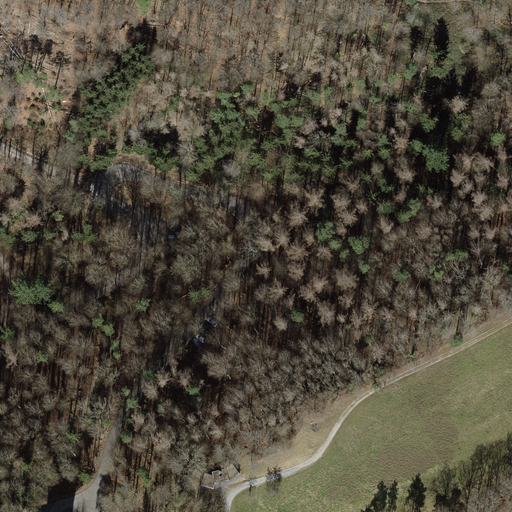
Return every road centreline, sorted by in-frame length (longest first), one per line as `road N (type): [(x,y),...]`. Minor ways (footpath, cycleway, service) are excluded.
road 1 (unclassified): [(0,350),(122,272),(143,249),(147,236),(138,218),(101,196),(112,172),(223,199),(251,224),(249,245),(123,417),(107,474),(84,507)]
road 2 (track): [(511,320),(379,386),(308,462),(234,491),(228,511)]
